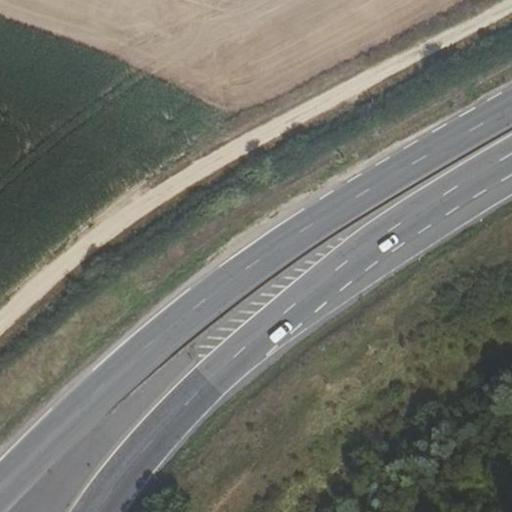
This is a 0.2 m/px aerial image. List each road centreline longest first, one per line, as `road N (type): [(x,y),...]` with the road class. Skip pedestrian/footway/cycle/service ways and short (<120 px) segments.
road 1 (primary): [(511,108),(304,229),(200,304),(0,488)]
road 2 (track): [(511,7),(179,186),(0,329)]
road 3 (primary): [(100,511),(192,399),(289,310),(394,229),(511,154)]
